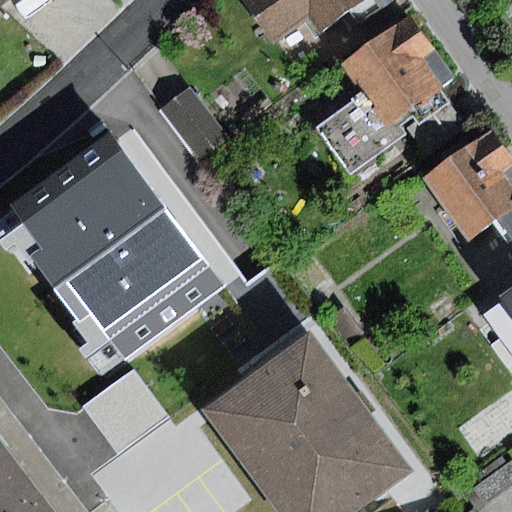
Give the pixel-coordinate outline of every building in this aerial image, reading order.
[(0,0),(0,11),(14,0),(0,0)] [(241,0),(274,45),(307,21),(316,35),(341,17),(351,30),(393,0),(241,0)] [(413,18),(343,65),(362,95),(385,127),(409,110),(418,123),(449,103),(440,89),(455,79),(413,18)] [(188,86),(159,109),(199,160),(228,137),(188,86)] [(385,127),(362,95),(316,127),(351,176),(397,144),(385,127)] [(511,158),(493,131),(425,179),(468,241),(494,222),(511,246),(511,245),(511,158)] [(29,217),(91,301),(191,227),(128,143),(29,217)] [(511,290),(501,299),(511,314),(511,290)] [(313,334),(204,414),(276,511),(358,511),(414,472),(313,334)] [(0,511),(23,511),(44,496),(0,439),(0,511)] [(511,511),(511,461),(474,489),(490,511),(511,511)] [(56,511),(44,496),(23,511),(56,511)]
